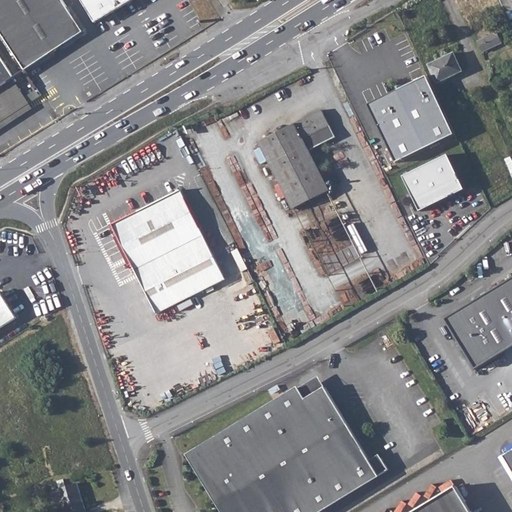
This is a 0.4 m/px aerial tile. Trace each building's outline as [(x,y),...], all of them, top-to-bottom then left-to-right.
[(63,0),(0,0),(0,27),(27,70),(85,33),(63,0)] [(82,0),(96,22),(133,0),(82,0)] [(497,33),(478,42),(483,52),(502,42),(497,33)] [(454,54),(430,65),(438,83),(463,71),(454,54)] [(0,87),(14,78),(0,56),(0,87)] [(428,79),(370,107),(398,164),(456,137),(428,79)] [(296,123),(260,142),(294,209),(330,191),(309,151),(336,137),(322,109),(296,122),(296,123)] [(450,157),(406,177),(422,213),(467,193),(450,157)] [(154,204),(112,225),(158,313),(225,279),(200,229),(180,190),(154,204)] [(511,278),(446,319),(477,369),(511,347),(511,278)] [(0,291),(0,327),(16,317),(0,291)] [(299,387),(188,455),(214,496),(230,506),(226,511),(318,511),(389,469),(381,457),(372,463),(325,386),(305,398),(299,387)] [(511,451),(502,457),(511,473),(511,451)] [(58,491),(51,493),(57,511),(86,511),(77,483),(58,490),(58,491)] [(473,511),(456,485),(412,511),(473,511)]
